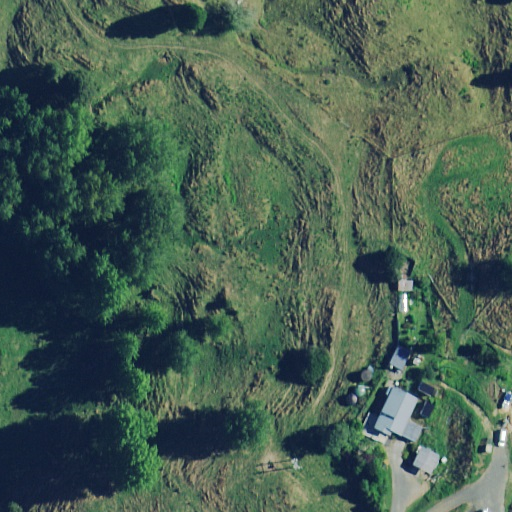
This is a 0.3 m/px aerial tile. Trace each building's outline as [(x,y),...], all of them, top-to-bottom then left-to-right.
[(412,292),(412,281),(397,280),(396,291),(412,292)] [(410,353),(397,347),(388,365),(401,371),(410,353)] [(450,384),(460,377),(453,366),(437,378),(441,384),(447,380),(450,384)] [(371,381),(367,370),(357,374),(361,384),(371,381)] [(415,400),(387,387),(383,395),(387,396),(371,429),(388,436),(390,431),(414,443),(421,428),(406,421),(415,400)]
